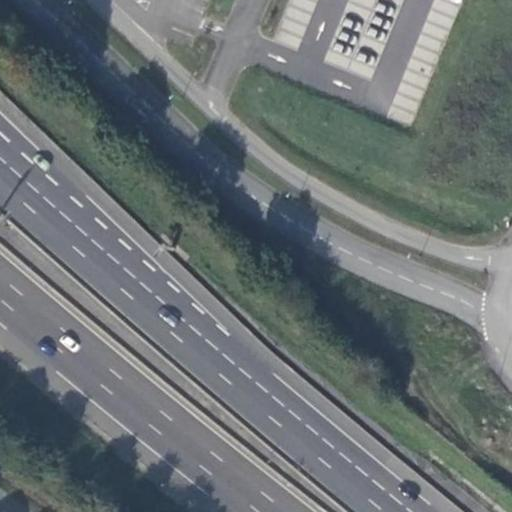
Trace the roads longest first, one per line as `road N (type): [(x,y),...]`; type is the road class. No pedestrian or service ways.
road 1 (trunk): [(0,290),(274,511)]
road 2 (trunk): [(403,511),(178,333)]
road 3 (trunk): [(178,333),(0,145)]
road 4 (trunk): [(178,333),(0,171)]
